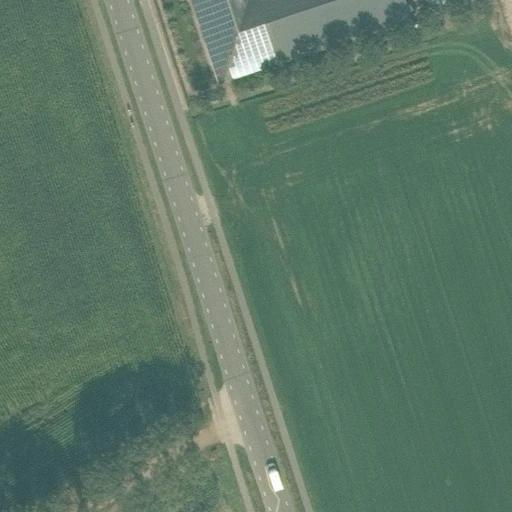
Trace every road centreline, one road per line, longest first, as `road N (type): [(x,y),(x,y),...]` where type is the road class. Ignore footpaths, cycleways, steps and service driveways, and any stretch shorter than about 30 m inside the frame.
road 1 (tertiary): [(278,511),(121,0)]
road 2 (track): [(73,511),(245,407)]
